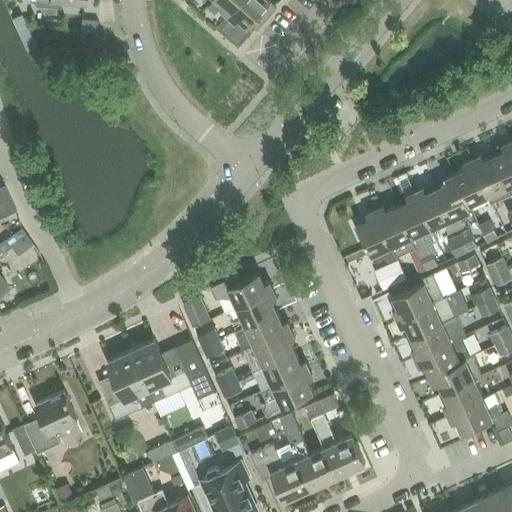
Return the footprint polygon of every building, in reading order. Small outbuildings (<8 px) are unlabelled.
[(218,0),(223,4),(220,8),(228,14),(240,0),(218,0)] [(240,0),(228,14),(236,21),(239,17),(248,25),(251,22),(257,27),(276,5),(270,0),(240,0)] [(14,26),(27,53),(38,48),(26,21),(14,26)] [(511,144),(510,140),(501,144),(503,149),(493,154),(511,193),(511,192),(511,144)] [(481,154),(472,158),(488,194),(491,202),(511,193),(493,154),(483,158),(481,154)] [(488,194),(472,158),(463,162),(465,167),(454,172),(468,203),(469,203),(488,194)] [(468,203),(454,172),(445,176),(447,180),(436,185),(451,217),(471,208),(469,203),(468,203)] [(0,184),(0,215),(16,209),(4,183),(0,184)] [(451,217),(436,185),(426,190),(424,186),(414,190),(431,226),(451,217)] [(407,199),(397,203),(417,246),(415,246),(425,268),(437,263),(421,231),(431,226),(414,190),(405,194),(407,199)] [(417,246),(397,203),(386,208),(384,203),(375,207),(392,244),(397,255),(415,246),(417,246)] [(392,244),(375,207),(366,211),(368,216),(357,221),(358,223),(354,225),(359,236),(363,234),(375,259),(386,255),(388,259),(397,255),(392,244)] [(487,240),(498,235),(489,218),(479,224),(487,240)] [(5,237),(0,240),(0,247),(3,252),(11,246),(26,235),(21,227),(20,226),(5,237)] [(469,228),(458,233),(465,250),(477,244),(469,228)] [(465,250),(458,233),(447,239),(455,255),(465,250)] [(11,246),(16,253),(32,242),(26,235),(11,246)] [(474,253),(458,260),(462,271),(479,263),(474,253)] [(490,273),(506,266),(502,256),(486,263),(490,273)] [(387,287),(406,278),(398,259),(378,268),(387,287)] [(511,277),(506,266),(490,273),(495,284),(511,277)] [(236,305),(272,289),(268,280),(263,282),(258,270),(240,278),(238,273),(211,286),(215,297),(233,297),(236,305)] [(445,294),(434,271),(422,276),(424,280),(393,294),(398,306),(393,308),(397,316),(445,294)] [(477,303),(493,296),(489,286),(473,293),(477,303)] [(272,289),(236,305),(226,310),(235,329),(276,310),(272,300),(276,297),(272,289)] [(447,293),(445,294),(397,316),(401,325),(406,323),(411,334),(452,315),(453,316),(457,314),(447,293)] [(493,296),(477,303),(482,314),(498,307),(493,296)] [(200,297),(195,299),(184,304),(193,325),(209,318),(200,297)] [(282,322),(276,310),(235,329),(243,349),(290,328),(286,319),(282,322)] [(457,314),(453,316),(452,315),(411,334),(416,345),(411,347),(415,356),(451,339),(462,334),(465,332),(457,314)] [(495,342),(511,336),(506,325),(490,332),(495,342)] [(202,344),(218,336),(214,327),(197,334),(202,344)] [(290,328),(243,349),(252,369),(294,350),(290,340),(295,338),(290,328)] [(451,339),(415,356),(419,364),(424,362),(429,373),(470,353),(462,334),(451,339)] [(224,348),(218,336),(202,344),(207,356),(224,348)] [(511,338),(511,336),(495,342),(500,354),(511,348),(511,338)] [(131,348),(154,400),(161,415),(186,404),(179,388),(191,383),(197,397),(213,390),(215,389),(191,337),(190,338),(174,345),(179,355),(165,362),(154,338),(131,348)] [(154,400),(131,348),(108,359),(118,383),(102,390),(115,418),(154,400)] [(300,361),(294,350),(252,369),(261,389),(308,367),(304,359),(300,361)] [(472,352),(470,353),(429,373),(433,382),(438,380),(443,391),(474,376),(481,373),(472,352)] [(219,384),(236,377),(231,367),(215,374),(219,384)] [(308,367),(261,389),(266,400),(261,402),(266,414),(284,407),(283,404),(313,390),(308,379),(312,376),(308,367)] [(474,376),(443,391),(448,401),(443,404),(447,412),(483,396),(474,376)] [(241,389),(236,377),(219,384),(225,396),(241,389)] [(77,418),(64,389),(36,402),(41,415),(25,422),(38,451),(59,442),(54,429),(77,418)] [(325,444),(338,474),(352,468),(353,471),(363,466),(361,463),(365,462),(352,432),(337,439),(323,409),(339,403),(334,392),(306,404),(324,444),(325,444)] [(483,396),(447,412),(451,421),(456,419),(460,429),(491,415),(491,414),(500,410),(495,401),(487,405),(483,396)] [(251,409),(234,416),(239,427),(255,419),(251,409)] [(491,415),(495,425),(511,418),(506,409),(500,411),(500,410),(491,414),(491,415)] [(325,444),(324,444),(310,451),(292,411),(279,416),(297,457),(298,457),(311,486),(325,480),(327,483),(336,478),(335,475),(338,474),(325,444)] [(268,437),(284,431),(279,416),(263,422),(268,437)] [(0,453),(13,448),(0,419),(0,453)] [(203,424),(187,431),(192,443),(208,436),(203,424)] [(187,431),(172,438),(177,450),(192,443),(187,431)] [(222,454),(241,449),(236,432),(218,436),(222,454)] [(177,450),(172,438),(148,449),(153,461),(156,460),(171,453),(177,450)] [(298,457),(297,457),(283,464),(273,442),(250,452),(262,478),(273,473),(285,498),(298,492),(300,495),(309,491),(308,488),(311,486),(298,457)] [(171,473),(179,469),(171,453),(156,460),(159,468),(171,473)] [(217,508),(218,511),(254,511),(256,511),(242,481),(249,478),(241,461),(222,470),(221,467),(217,465),(207,470),(206,473),(208,476),(203,478),(211,495),(209,496),(208,499),(212,508),(215,509),(217,508)] [(118,480),(107,485),(111,494),(111,495),(123,490),(118,480)] [(72,493),(67,482),(54,488),(60,499),(72,493)] [(511,482),(503,487),(511,506),(511,482)] [(511,511),(511,506),(503,487),(476,499),(482,511),(511,511)] [(192,511),(185,495),(169,502),(162,488),(138,498),(144,511),(192,511)] [(482,511),(476,499),(451,510),(452,511),(482,511)] [(103,511),(121,511),(117,502),(102,508),(103,511)]
